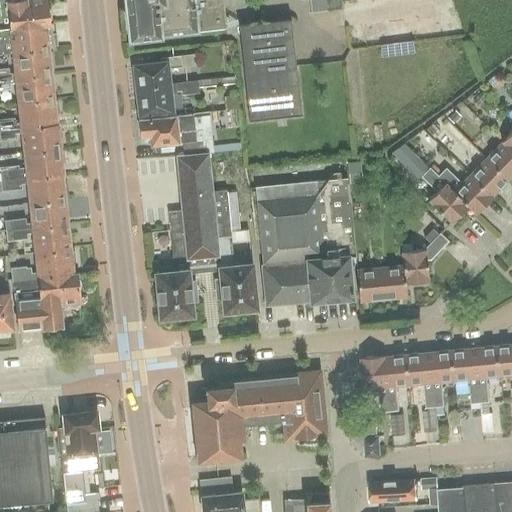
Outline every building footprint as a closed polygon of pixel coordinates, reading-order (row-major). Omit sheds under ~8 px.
[(19,0),(1,2),(1,0),(0,0),(0,29),(46,24),(50,24),(47,0),(19,0)] [(125,0),(130,39),(225,28),(222,0),(125,0)] [(340,0),(326,0),(328,10),(341,9),(341,3),(340,0)] [(291,19),(259,23),(239,26),(250,122),(302,116),(291,19)] [(47,35),(46,24),(0,29),(0,53),(13,52),(13,53),(49,49),(48,46),(51,46),(50,35),(47,35)] [(0,79),(51,74),(49,49),(13,53),(16,73),(10,73),(10,68),(0,69),(0,79)] [(146,66),(135,67),(137,88),(169,84),(167,68),(196,65),(194,55),(161,58),(162,62),(146,64),(146,66)] [(54,99),(51,74),(0,79),(0,89),(12,89),(11,83),(17,83),(19,103),(54,99)] [(499,76),(494,82),(499,87),(505,81),(499,76)] [(236,77),(197,81),(198,86),(237,82),(236,77)] [(199,92),(198,86),(197,81),(169,84),(137,88),(140,114),(172,110),(170,93),(176,93),(176,91),(182,90),(182,94),(199,92)] [(474,100),(479,105),(486,98),(481,93),(474,100)] [(237,95),(225,96),(226,109),(238,107),(237,95)] [(59,113),(58,102),(55,102),(54,99),(19,103),(21,123),(16,123),(15,118),(0,119),(0,130),(57,124),(56,113),(59,113)] [(461,116),(455,111),(448,118),(454,123),(461,116)] [(194,113),(176,115),(139,119),(141,137),(150,136),(151,145),(183,142),(184,154),(208,151),(207,139),(196,140),(194,113)] [(58,124),(57,124),(0,130),(0,140),(17,138),(17,133),(22,133),(24,153),(64,149),(62,136),(59,136),(58,124)] [(441,133),(432,124),(426,130),(435,139),(441,133)] [(511,131),(502,142),(511,151),(511,131)] [(511,176),(511,151),(502,142),(486,158),(508,180),(511,176)] [(65,161),(64,149),(24,153),(27,173),(21,173),(20,168),(1,170),(2,181),(63,174),(62,161),(65,161)] [(219,254),(213,191),(208,151),(184,154),(184,155),(177,156),(182,210),(187,258),(195,257),(195,262),(212,260),(211,255),(219,254)] [(508,180),(486,158),(470,175),(493,197),(492,196),(508,180)] [(493,197),(470,175),(462,183),(447,167),(439,175),(430,167),(429,168),(468,206),(476,214),(493,197)] [(468,206),(429,168),(421,177),(437,192),(429,200),(452,223),(468,206)] [(64,185),(63,174),(2,181),(3,191),(23,189),(22,183),(28,183),(30,203),(65,199),(65,196),(68,195),(67,184),(64,185)] [(355,255),(351,210),(348,179),(256,187),(264,266),(263,266),(267,305),(311,300),(311,302),(353,298),(349,256),(355,255)] [(234,266),(230,234),(226,190),(213,191),(219,254),(221,279),(215,279),(217,298),(223,298),(224,311),(256,308),(252,264),(234,266)] [(384,192),(385,200),(394,199),(393,191),(384,192)] [(68,224),(65,199),(30,203),(32,223),(27,223),(26,218),(6,220),(7,231),(68,224)] [(189,282),(187,258),(182,210),(169,211),(174,272),(156,274),(160,318),(192,314),(191,301),(197,300),(195,281),(189,282)] [(71,249),(68,224),(7,231),(8,241),(28,239),(28,234),(33,233),(35,253),(71,249)] [(424,249),(411,251),(410,242),(401,243),(403,265),(407,297),(406,284),(429,281),(427,260),(431,260),(449,241),(440,233),(424,249)] [(71,252),(71,249),(35,253),(37,272),(31,273),(31,267),(26,268),(26,267),(11,268),(13,281),(73,273),(72,263),(75,262),(74,251),(71,252)] [(407,297),(403,265),(380,267),(383,299),(407,297)] [(383,299),(380,267),(357,270),(360,302),(383,299)] [(81,303),(78,273),(73,273),(13,281),(14,293),(29,291),(29,290),(33,290),(33,284),(38,283),(40,297),(15,300),(18,331),(43,328),(43,329),(62,327),(60,305),(68,304),(68,308),(79,307),(79,303),(81,303)] [(0,333),(10,332),(9,329),(13,329),(9,293),(0,294),(0,333)] [(511,343),(499,345),(502,376),(511,375),(511,343)] [(502,376),(499,345),(476,347),(481,402),(488,402),(489,401),(487,382),(487,378),(502,376)] [(481,402),(476,347),(453,350),(456,381),(471,379),(473,403),(481,402)] [(456,381),(453,350),(430,352),(436,407),(444,406),(442,382),(456,381)] [(438,431),(436,407),(430,352),(408,354),(411,385),(426,384),(428,410),(423,411),(425,432),(438,431)] [(411,385),(408,354),(386,356),(386,355),(385,355),(390,412),(399,411),(397,386),(411,385)] [(390,412),(385,355),(362,358),(365,389),(380,388),(383,412),(390,412)] [(286,439),(326,435),(320,371),(306,373),(306,371),(231,379),(232,380),(218,381),(219,386),(203,388),(205,401),(192,402),(197,461),(215,460),(214,458),(239,456),(238,441),(244,440),(242,423),(282,419),(282,422),(285,422),(286,439)] [(482,414),(490,413),(488,402),(481,402),(482,414)] [(437,415),(445,414),(444,406),(436,407),(437,415)] [(67,453),(61,454),(63,473),(82,471),(98,469),(94,429),(99,429),(97,411),(63,414),(67,453)] [(406,434),(404,414),(392,415),(393,435),(406,434)] [(0,505),(53,500),(45,416),(0,420),(0,505)] [(378,437),(377,420),(367,421),(367,437),(378,437)] [(379,454),(378,437),(367,437),(368,455),(379,454)] [(82,471),(63,473),(66,511),(99,511),(98,500),(96,500),(95,492),(85,493),(82,471)] [(437,479),(422,480),(422,492),(437,491),(437,479)] [(370,501),(417,498),(415,480),(369,482),(370,501)] [(511,511),(511,481),(495,483),(498,511),(511,511)] [(498,511),(495,483),(463,485),(463,487),(438,489),(439,511),(498,511)] [(306,511),(330,511),(329,492),(306,493),(306,511)] [(241,493),(202,496),(202,500),(201,503),(202,511),(259,511),(258,499),(242,501),(241,493)] [(286,499),(287,511),(306,511),(306,498),(286,499)]
